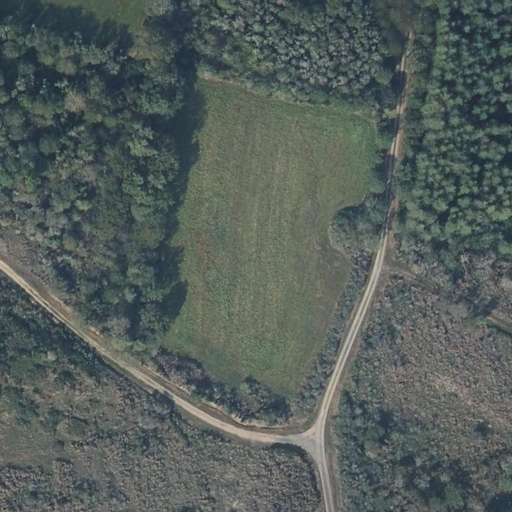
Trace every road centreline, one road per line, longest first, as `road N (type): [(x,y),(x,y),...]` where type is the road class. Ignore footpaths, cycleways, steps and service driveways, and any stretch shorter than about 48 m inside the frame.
road 1 (unclassified): [(335,511),(323,447),(329,407),(380,265),(416,0)]
road 2 (track): [(323,447),(226,433),(120,361),(0,263)]
road 3 (track): [(380,265),(511,328)]
